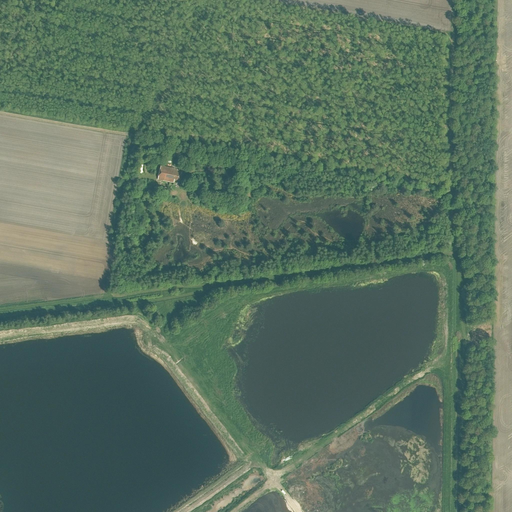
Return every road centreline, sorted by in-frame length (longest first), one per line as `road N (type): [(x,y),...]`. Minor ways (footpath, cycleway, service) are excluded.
road 1 (track): [(450,0),(450,249),(464,286),(461,511)]
road 2 (track): [(450,249),(0,313)]
